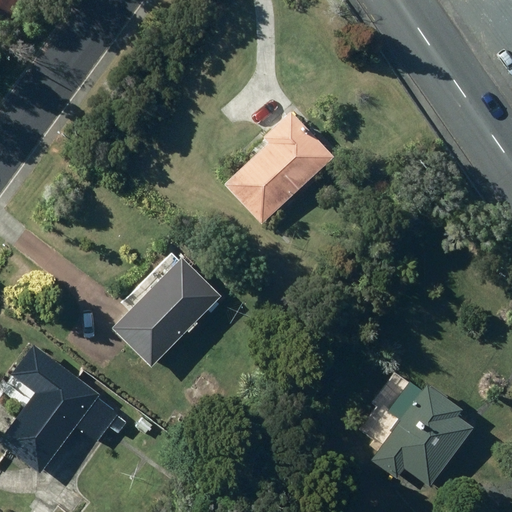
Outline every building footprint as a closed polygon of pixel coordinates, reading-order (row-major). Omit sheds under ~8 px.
[(0,0),(0,14),(5,19),(19,0),(0,0)] [(264,142),(220,184),(257,224),(330,156),(286,110),(259,136),(264,142)] [(177,258),(107,327),(145,366),(182,330),(185,332),(193,324),(191,321),(216,297),(177,258)] [(6,375),(30,392),(0,433),(0,446),(37,474),(72,426),(95,442),(106,427),(113,432),(121,422),(112,415),(114,412),(95,398),(97,394),(29,344),(6,375)] [(452,415),(457,409),(422,384),(417,390),(405,382),(384,411),(396,420),(369,459),(395,478),(403,467),(427,484),(468,426),(452,415)] [(142,417),(134,427),(144,435),(152,426),(142,417)]
